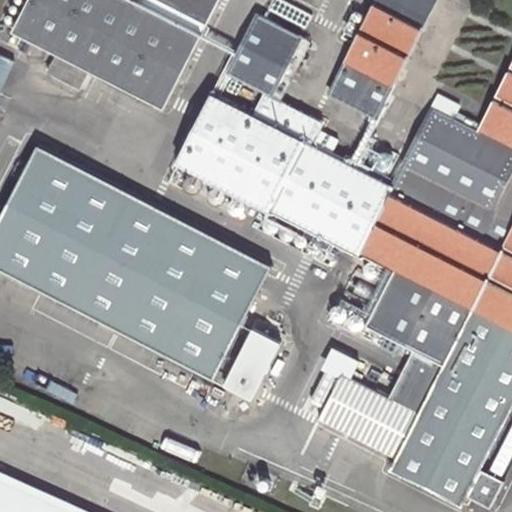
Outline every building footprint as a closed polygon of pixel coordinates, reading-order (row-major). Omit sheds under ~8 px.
[(26,0),(11,32),(167,111),(204,36),(134,2),(135,0),(161,0),(210,24),(222,0),(26,0)] [(438,0),(380,0),(331,96),(376,120),(438,0)] [(306,38),(262,15),(233,72),(277,95),(306,38)] [(306,38),(277,95),(282,98),(312,40),(306,38)] [(0,53),(0,91),(5,93),(18,60),(0,53)] [(511,71),(509,78),(502,75),(497,85),(504,88),(487,121),(440,98),(395,187),(335,155),(342,142),(322,131),(325,125),(267,95),(258,114),(217,93),(182,162),(359,253),(361,249),(394,266),(366,322),(442,359),(421,401),(417,407),(406,402),(342,370),(319,416),(393,454),(388,464),(460,500),(511,402),(511,71)] [(250,84),(232,75),(227,84),(246,93),(250,84)] [(0,227),(0,270),(216,378),(272,264),(39,148),(0,227)] [(254,396),(283,338),(255,323),(226,383),(254,396)] [(421,401),(409,395),(406,402),(417,407),(421,401)] [(68,511),(0,481),(0,511),(68,511)]
